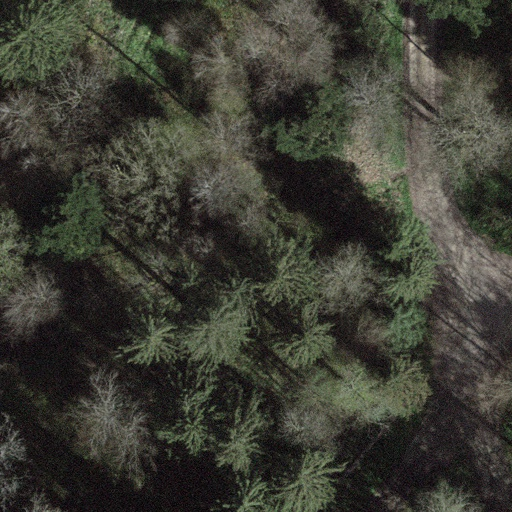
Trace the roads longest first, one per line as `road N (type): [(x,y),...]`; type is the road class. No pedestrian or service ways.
road 1 (track): [(451,329),(424,129),(422,0)]
road 2 (track): [(451,329),(423,448),(390,511)]
road 3 (track): [(511,506),(451,329)]
